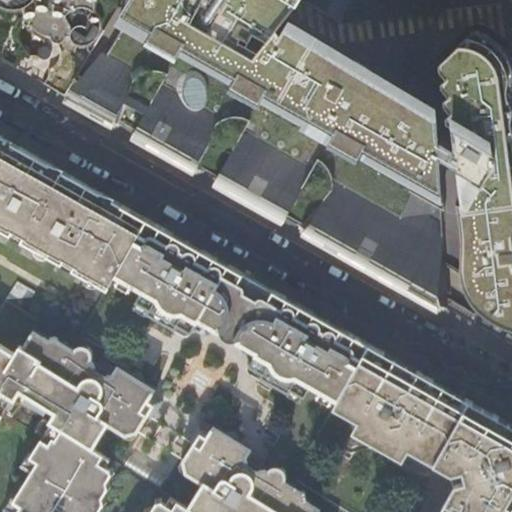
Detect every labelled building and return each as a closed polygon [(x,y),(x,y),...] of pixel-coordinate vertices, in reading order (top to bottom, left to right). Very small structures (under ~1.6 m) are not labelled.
[(0,0),(0,5),(67,47),(96,0),(0,0)] [(439,199),(429,118),(226,0),(129,0),(117,21),(148,40),(154,31),(167,39),(171,32),(249,78),(249,79),(246,85),(249,87),(439,199)] [(279,29),(276,21),(296,0),(226,0),(429,118),(428,105),(285,21),(279,29)] [(511,68),(507,57),(498,45),(491,39),(471,28),(439,57),(439,63),(446,68),(441,76),(441,80),(448,85),(443,93),(444,98),(450,101),(451,103),(445,112),(447,120),(451,124),(453,132),(461,197),(456,195),(461,231),(461,276),(511,304),(511,68)] [(383,270),(453,309),(443,231),(420,217),(391,222),(327,184),(324,177),(312,159),(306,171),(251,140),(259,127),(250,122),(239,119),(227,119),(219,121),(199,109),(207,97),(205,83),(203,79),(198,74),(196,72),(194,72),(190,72),(181,74),(176,79),(174,83),(173,88),(174,93),(175,95),(157,85),(164,74),(155,71),(150,70),(136,72),(106,55),(80,101),(96,111),(139,134),(210,174),(273,209),(344,248),(383,270)] [(115,274),(144,221),(123,209),(2,141),(0,140),(0,227),(106,287),(115,274)] [(210,326),(239,274),(213,259),(164,232),(144,221),(115,274),(141,289),(135,300),(147,307),(147,311),(173,325),(171,331),(179,336),(183,336),(191,326),(201,332),(205,332),(210,326)] [(270,291),(239,274),(210,326),(241,343),(270,291)] [(335,400),(366,344),(323,320),(276,294),(270,291),(241,343),(237,349),(239,353),(249,359),(244,368),(245,373),(255,380),(259,376),(285,391),(289,387),(303,396),(309,386),(335,400)] [(91,362),(91,354),(88,350),(80,348),(73,351),(54,339),(47,341),(33,332),(25,347),(29,350),(28,351),(26,353),(20,349),(14,358),(0,348),(0,393),(13,401),(19,392),(23,392),(53,411),(55,415),(50,424),(92,450),(105,428),(111,427),(123,435),(127,430),(131,429),(137,432),(147,414),(153,417),(162,403),(151,396),(155,389),(143,381),(135,383),(134,376),(119,367),(115,374),(104,377),(95,373),(93,364),(91,362)] [(463,482),(453,485),(438,511),(511,511),(511,425),(492,415),(488,421),(463,408),(466,401),(456,396),(405,366),(377,351),(366,344),(335,400),(331,408),(357,423),(406,450),(449,474),(452,475),(460,472),(463,482)] [(0,418),(3,414),(11,419),(19,406),(13,401),(0,393),(0,418)] [(98,511),(102,507),(105,507),(103,497),(107,491),(109,491),(106,481),(109,477),(112,477),(110,470),(106,471),(103,469),(107,460),(92,450),(50,424),(43,420),(35,433),(41,437),(41,439),(31,457),(29,458),(27,456),(19,467),(30,475),(15,500),(14,501),(10,499),(3,511),(98,511)] [(406,450),(357,423),(351,433),(401,461),(406,450)] [(282,469),(274,468),(269,471),(265,470),(258,472),(249,467),(247,457),(251,449),(237,441),(230,442),(228,435),(215,427),(210,434),(198,426),(190,440),(194,442),(194,444),(183,461),(188,464),(188,469),(186,473),(199,481),(200,485),(200,489),(187,509),(191,511),(317,511),(320,509),(307,501),(304,493),(285,482),(285,474),(282,469)] [(143,511),(191,511),(187,509),(171,498),(164,508),(161,505),(158,501),(153,502),(154,506),(152,509),(144,511),(143,511)]
